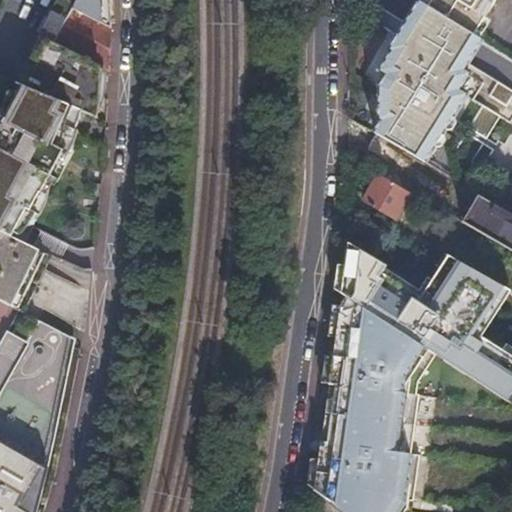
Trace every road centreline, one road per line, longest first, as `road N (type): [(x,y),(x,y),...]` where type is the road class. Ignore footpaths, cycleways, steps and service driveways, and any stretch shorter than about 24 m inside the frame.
road 1 (residential): [(133,0),(128,142),(107,325),(71,511)]
road 2 (unclassified): [(277,511),(310,256),(321,0)]
